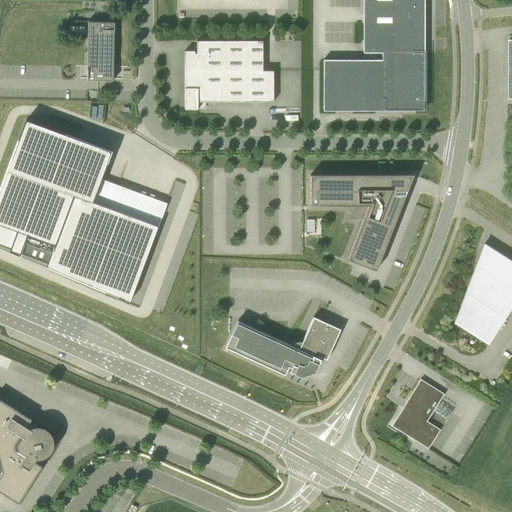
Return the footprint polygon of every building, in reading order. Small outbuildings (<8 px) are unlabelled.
[(425,52),(424,43),(425,3),(424,0),(363,0),(364,53),(383,53),(383,60),(323,60),(323,111),(374,111),(394,111),(414,111),(414,110),(424,110),(424,100),(425,100),(425,52)] [(114,22),(114,13),(104,12),(104,22),(88,22),(87,80),(113,81),(114,22)] [(70,24),(70,32),(86,31),(85,24),(70,24)] [(185,51),(185,109),(198,110),(198,102),(274,102),(274,71),(263,71),(263,41),(197,41),(197,51),(185,51)] [(9,251),(20,255),(21,253),(48,263),(46,267),(130,301),(158,225),(92,201),(100,179),(110,151),(24,120),(0,187),(0,244),(10,248),(10,249),(9,251)] [(355,219),(364,219),(348,260),(376,271),(406,195),(405,195),(413,175),(392,175),(310,175),(310,205),(355,205),(352,213),(355,219)] [(511,262),(484,245),(478,260),(482,262),(480,267),(511,287),(511,262)] [(511,308),(511,287),(480,267),(476,264),(455,323),(454,323),(489,346),(489,345),(511,308)] [(327,360),(341,329),(313,317),(301,343),(287,336),(285,342),(238,320),(225,347),(285,375),(289,367),(291,368),(289,371),(295,374),(297,370),(302,372),(312,368),(314,364),(318,366),(321,359),(318,357),(318,356),(327,360)] [(421,379),(391,425),(428,449),(440,430),(427,421),(444,394),(421,379)] [(0,461),(2,472),(0,475),(0,490),(19,503),(42,466),(35,461),(36,459),(41,458),(44,457),(47,456),(50,454),(52,451),(53,448),(54,445),(54,442),(54,439),(53,436),(51,433),(49,431),(47,429),(44,427),(41,426),(37,426),(34,427),(29,428),(27,427),(32,419),(0,399),(0,390),(3,390),(3,389),(0,389),(0,461)]
